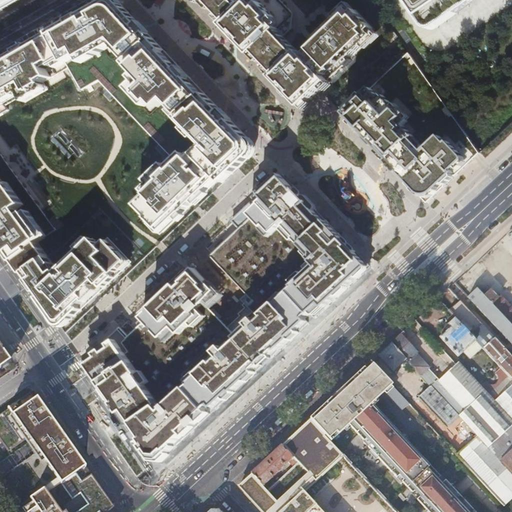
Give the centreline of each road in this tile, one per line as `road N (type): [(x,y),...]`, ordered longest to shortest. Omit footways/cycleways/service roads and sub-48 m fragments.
road 1 (secondary): [(506,191),(203,471)]
road 2 (residential): [(39,368),(280,152)]
road 3 (residential): [(39,368),(141,511)]
